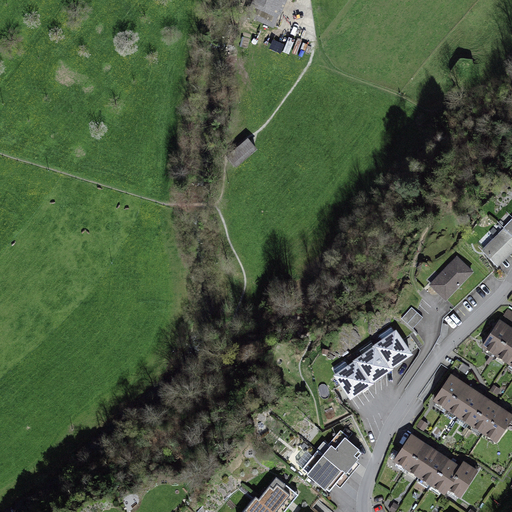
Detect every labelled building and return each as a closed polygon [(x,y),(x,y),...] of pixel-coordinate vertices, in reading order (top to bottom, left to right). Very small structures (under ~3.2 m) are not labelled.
[(256,0),(255,3),(280,13),(285,1),(281,0),(256,0)] [(228,156),(236,165),(256,148),(249,139),(228,156)] [(511,235),(505,229),(484,251),(497,265),(511,251),(511,235)] [(472,272),(457,258),(439,277),(441,280),(434,288),(446,299),(472,272)] [(423,318),(412,308),(402,319),(413,329),(423,318)] [(511,329),(500,322),(484,346),(496,354),(511,329)] [(511,356),(511,329),(496,354),(508,362),(511,356)] [(411,354),(396,333),(376,347),(391,368),(411,354)] [(391,368),(376,347),(356,361),(371,382),(391,368)] [(371,382),(356,361),(336,376),(351,397),(371,382)] [(464,384),(452,376),(435,400),(447,409),(464,384)] [(476,392),(464,384),(447,409),(460,417),(476,392)] [(499,389),(494,386),(491,391),(495,394),(499,389)] [(488,400),(476,392),(460,417),(472,425),(488,400)] [(500,408),(488,400),(472,425),(484,433),(500,408)] [(511,415),(500,408),(484,433),(496,441),(510,420),(511,421),(511,415)] [(422,420),(417,426),(424,431),(428,424),(422,420)] [(471,431),(466,428),(462,434),(468,437),(471,431)] [(341,436),(324,456),(345,473),(362,453),(341,436)] [(395,460),(408,468),(424,444),(411,436),(395,460)] [(408,468),(420,477),(436,452),(424,444),(408,468)] [(345,473),(324,456),(318,451),(302,469),(330,491),(345,473)] [(420,477),(432,485),(448,460),(436,452),(420,477)] [(461,468),(448,460),(432,485),(444,493),(448,488),(461,468)] [(464,463),(461,468),(448,488),(460,496),(477,471),(464,463)] [(270,485),(259,499),(274,511),(284,511),(299,495),(286,485),(279,493),(270,485)] [(274,511),(259,499),(248,511),(274,511)] [(394,503),(390,510),(393,511),(394,511),(399,506),(394,503)]
